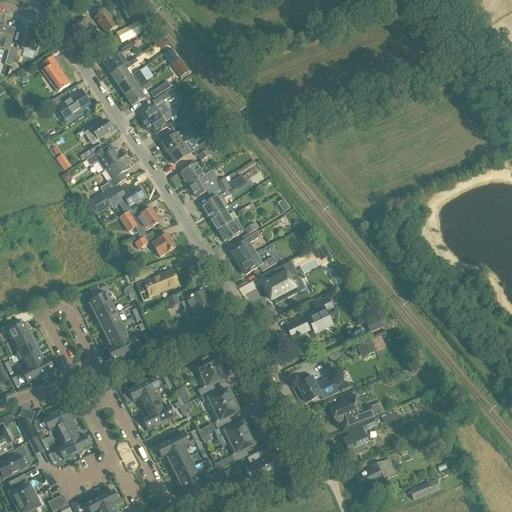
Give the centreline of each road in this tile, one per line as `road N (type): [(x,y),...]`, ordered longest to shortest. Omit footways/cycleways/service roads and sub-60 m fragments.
road 1 (residential): [(283,388),(175,205),(52,22)]
road 2 (residential): [(76,374),(45,313),(67,304),(98,366)]
road 3 (residential): [(109,387),(170,511)]
road 4 (track): [(343,511),(328,474),(252,511)]
road 5 (residential): [(140,511),(86,399)]
